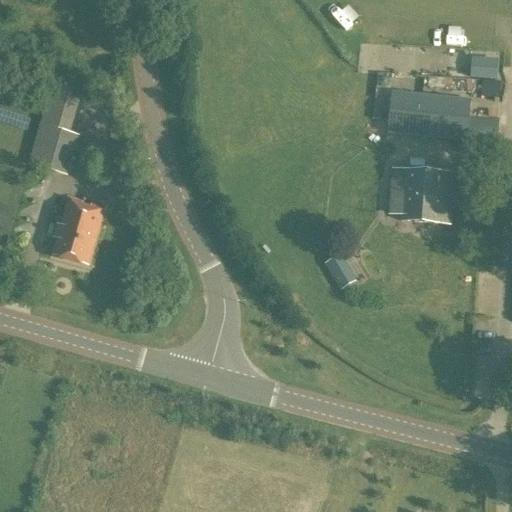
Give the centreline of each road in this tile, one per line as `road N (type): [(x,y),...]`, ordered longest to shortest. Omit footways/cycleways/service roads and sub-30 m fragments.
road 1 (tertiary): [(211,377),(225,318),(222,293),(169,183),(137,0)]
road 2 (secondary): [(211,377),(511,455)]
road 3 (secondary): [(0,319),(211,377)]
